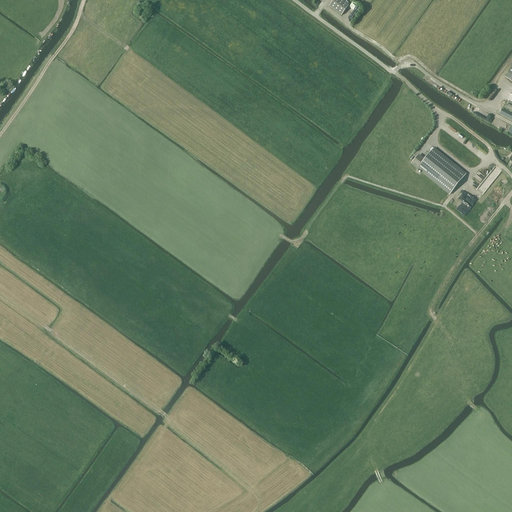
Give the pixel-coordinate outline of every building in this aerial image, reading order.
[(339,0),(333,0),(329,6),(342,15),(348,6),(339,0)] [(499,100),(499,99),(499,98),(499,96),(498,95),(498,94),(497,94),(496,93),(494,92),(493,92),(491,92),(490,93),(489,94),(488,95),(487,96),(487,97),(486,98),(486,100),(487,101),(487,102),(488,103),(489,104),(490,104),(492,105),(494,105),(495,105),(496,104),(497,104),(498,102),(499,101),(499,100)] [(500,115),(511,120),(511,106),(507,104),(505,108),(511,111),(511,114),(502,109),(500,115)] [(507,132),(510,126),(486,114),(483,120),(507,132)] [(416,157),(411,163),(412,164),(450,194),(466,175),(434,149),(422,162),(416,157)]
